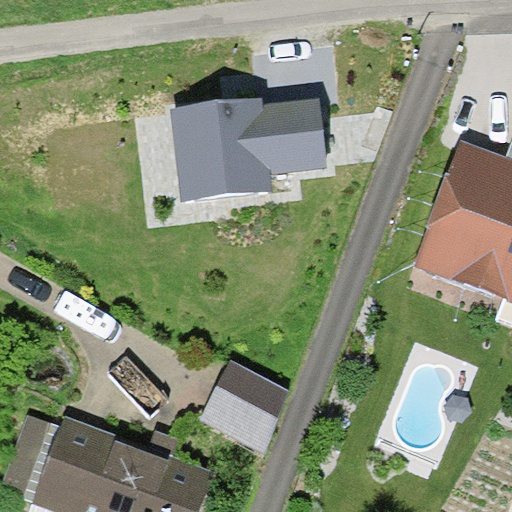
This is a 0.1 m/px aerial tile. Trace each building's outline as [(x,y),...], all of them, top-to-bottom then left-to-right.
[(290,89),(179,103),(188,169),(194,219),(307,205),(303,175),(370,167),(363,106),(293,114),(290,89)] [(468,153),(432,250),(462,261),(458,273),(510,293),(511,287),(511,169),(501,165),(468,153)] [(462,261),(432,250),(428,262),(458,273),(462,261)] [(210,417),(269,449),(290,392),(237,362),(210,417)] [(69,425),(41,500),(72,511),(196,511),(210,478),(137,450),(69,425)]
